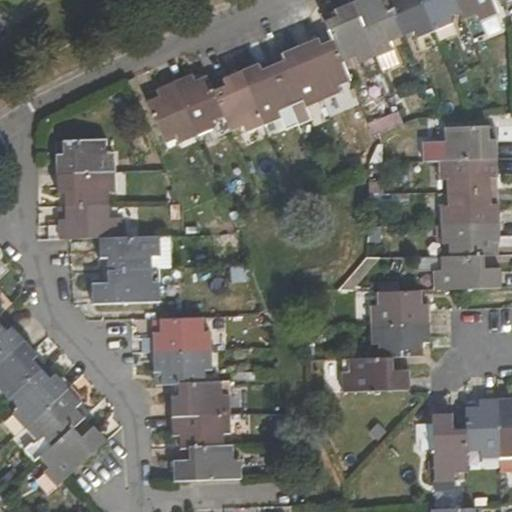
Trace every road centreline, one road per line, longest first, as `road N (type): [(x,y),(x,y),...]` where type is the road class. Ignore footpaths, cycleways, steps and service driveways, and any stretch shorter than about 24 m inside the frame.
road 1 (residential): [(12,121),(32,258),(56,307),(128,402),(139,511)]
road 2 (residential): [(12,121),(280,0)]
